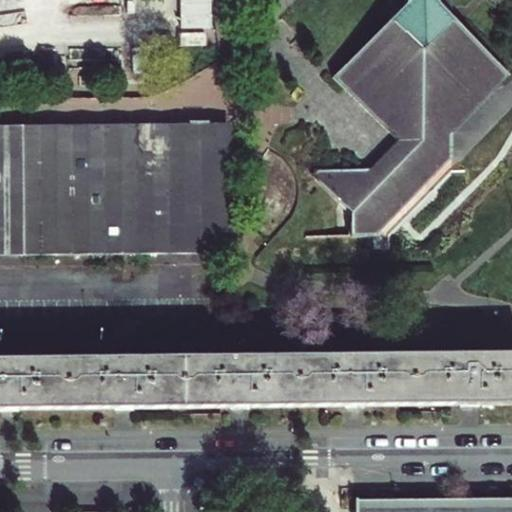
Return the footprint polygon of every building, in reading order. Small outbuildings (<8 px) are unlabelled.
[(0,0),(0,31),(76,28),(75,0),(0,0)] [(454,1),(452,0),(387,0),(388,25),(333,80),(398,143),(368,173),(320,174),(312,182),(355,224),(349,229),(350,243),(385,244),(453,174),(453,136),(509,80),(509,78),(454,24),(454,1)] [(0,258),(222,258),(222,129),(0,128),(0,258)] [(511,359),(0,363),(0,412),(511,407),(511,359)] [(511,511),(511,501),(358,503),(358,511),(511,511)]
